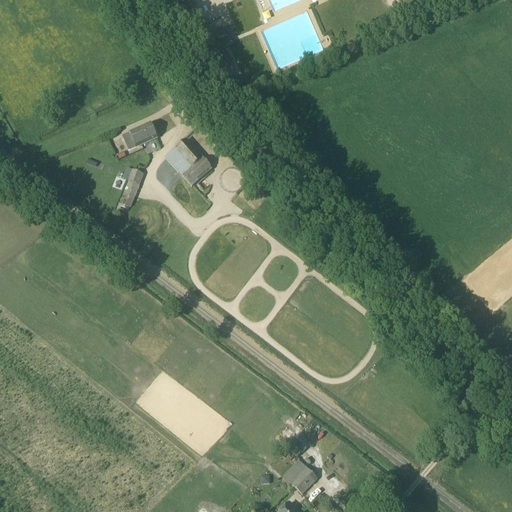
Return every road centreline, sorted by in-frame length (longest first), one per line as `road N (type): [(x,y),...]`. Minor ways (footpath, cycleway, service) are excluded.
road 1 (unclassified): [(511,426),(124,0)]
road 2 (track): [(488,400),(389,511)]
